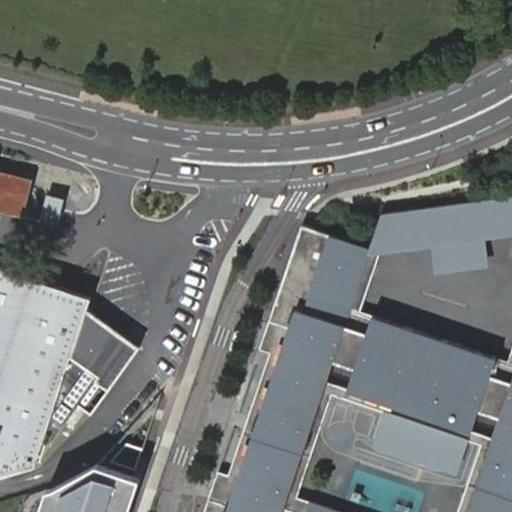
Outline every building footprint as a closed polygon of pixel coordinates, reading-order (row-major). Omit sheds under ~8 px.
[(36,175),(0,165),(0,206),(26,213),(36,175)] [(89,186),(82,177),(75,182),(82,191),(89,186)] [(50,191),(44,214),(61,218),(67,195),(50,191)] [(511,235),(511,196),(385,214),(374,248),(384,251),(434,245),(438,273),(492,266),(489,239),(511,235)] [(511,511),(511,357),(511,361),(363,310),(384,251),(374,248),(305,224),(263,348),(274,352),(232,473),(221,470),(206,511),(511,511)] [(0,475),(36,465),(103,374),(75,354),(95,297),(61,286),(0,266),(0,475)] [(56,486),(51,487),(42,511),(132,511),(177,382),(102,461),(56,486)]
